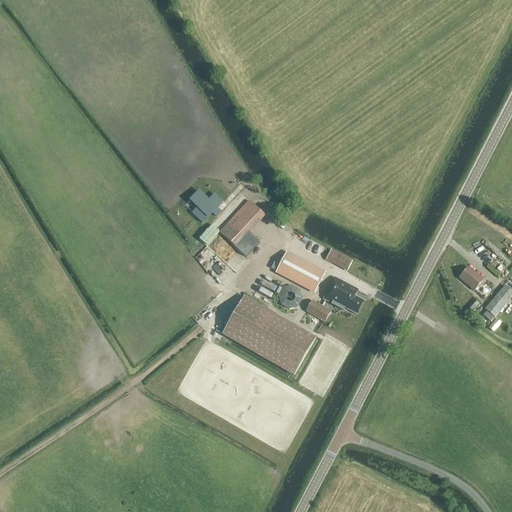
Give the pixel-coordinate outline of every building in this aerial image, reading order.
[(199,192),(190,201),(203,214),(198,220),(202,224),(208,219),(223,203),(215,195),(209,201),(199,192)] [(248,201),(219,233),(246,258),(259,243),(250,234),(265,217),(248,201)] [(325,261),(346,272),(352,261),(331,250),(325,261)] [(274,264),(271,269),(277,272),(315,293),(324,275),(286,255),(280,267),(274,264)] [(468,268),(459,279),(474,292),(483,281),(468,268)] [(357,290),(335,279),(324,300),(348,312),(349,310),(357,314),(364,302),(354,297),(357,290)] [(297,309),(307,292),(291,283),(282,300),(297,309)] [(491,322),(511,297),(511,292),(505,287),(485,310),(487,312),(484,316),(491,322)] [(244,299),(221,335),(293,375),(315,339),(244,299)] [(474,300),(464,312),(468,316),(479,304),(474,300)] [(325,323),(331,312),(312,301),(305,312),(325,323)]
